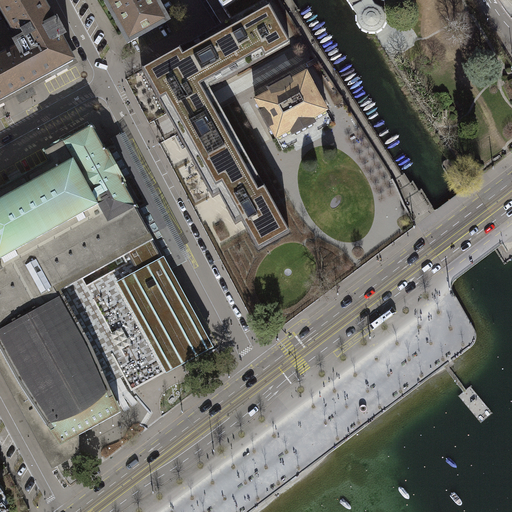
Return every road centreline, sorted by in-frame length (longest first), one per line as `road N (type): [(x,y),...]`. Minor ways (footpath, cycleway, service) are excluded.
road 1 (residential): [(105,83),(260,381)]
road 2 (secondary): [(511,190),(260,381)]
road 3 (secondary): [(260,381),(88,511)]
road 4 (residential): [(0,405),(56,511)]
